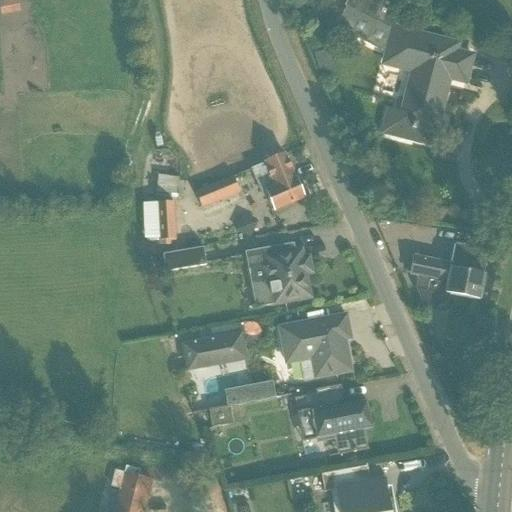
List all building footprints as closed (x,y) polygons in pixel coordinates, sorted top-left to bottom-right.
[(4,0),(0,1),(0,14),(0,16),(20,12),(17,0),(4,0)] [(475,55),(459,51),(461,44),(394,27),(399,3),(394,0),(347,0),(343,8),(345,9),(335,30),(382,54),(379,68),(408,75),(398,113),(385,110),(379,136),(421,146),(424,134),(437,137),(450,83),(468,87),(475,55)] [(313,11),(300,15),(306,35),(320,31),(313,11)] [(273,213),(304,200),(295,179),(293,180),(283,156),(250,170),(260,195),(264,193),(273,213)] [(154,197),(175,199),(177,179),(157,177),(154,197)] [(195,193),(202,210),(239,194),(232,177),(195,193)] [(142,205),(144,243),(175,243),(173,204),(142,205)] [(234,232),(250,238),(256,223),(241,217),(234,232)] [(272,309),(310,302),(305,276),(311,275),(308,259),(296,261),(293,245),(243,254),(254,310),(272,307),(272,309)] [(161,256),(164,274),(205,267),(203,249),(161,256)] [(415,289),(478,302),(483,277),(450,270),(451,267),(412,258),(409,276),(417,278),(415,289)] [(350,341),(345,317),(276,330),(283,368),(308,363),(312,380),(350,373),(345,348),(342,349),(341,342),(350,341)] [(180,345),(186,374),(246,362),(241,334),(180,345)] [(226,403),(273,395),(271,383),(224,392),(226,403)] [(363,432),(371,430),(366,403),(343,407),(340,387),(315,392),(316,396),(294,400),(302,444),(315,442),(315,445),(333,442),(336,457),(367,452),(363,432)] [(211,430),(233,426),(230,408),(207,412),(211,430)] [(118,490),(113,511),(143,511),(151,482),(149,481),(152,471),(139,467),(139,471),(125,468),(123,474),(116,472),(111,489),(118,490)] [(395,511),(392,498),(386,499),(383,482),(369,485),(366,468),(320,477),(324,495),(329,494),(332,511),(395,511)]
